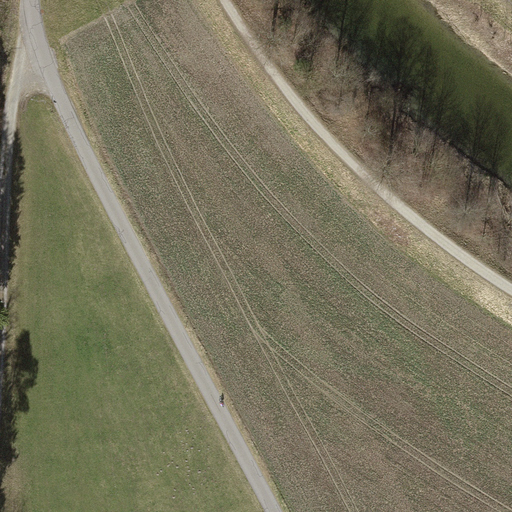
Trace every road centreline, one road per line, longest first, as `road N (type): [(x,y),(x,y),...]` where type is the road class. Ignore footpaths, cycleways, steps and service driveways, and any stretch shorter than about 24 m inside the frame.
road 1 (track): [(275,511),(59,101),(32,0)]
road 2 (track): [(511,299),(407,220),(301,118),(221,0)]
road 3 (track): [(0,260),(21,64),(34,29)]
